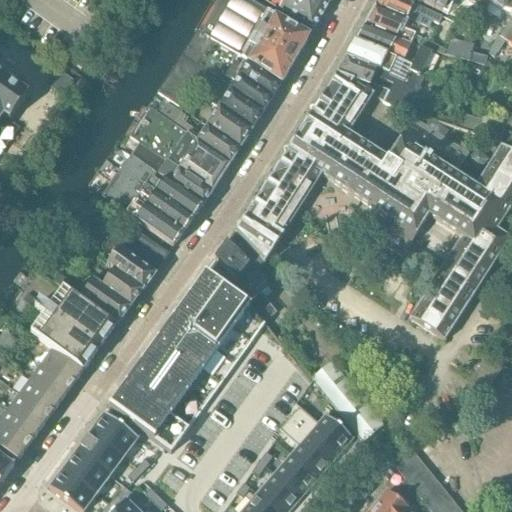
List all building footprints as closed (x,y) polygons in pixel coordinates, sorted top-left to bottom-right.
[(280,87),(281,87),(308,38),(241,0),(225,0),(203,39),(246,65),(245,66),(280,87)] [(312,32),(328,3),(328,1),(327,0),(284,0),(278,11),(312,32)] [(411,6),(398,0),(378,0),(373,9),(405,24),(411,13),(419,16),(416,23),(430,29),(432,24),(439,27),(442,20),(411,6)] [(411,0),(438,14),(439,12),(448,16),(455,0),(454,0),(411,0)] [(484,0),(503,12),(510,0),(484,0)] [(511,0),(510,0),(503,12),(506,13),(511,16),(511,0)] [(373,9),(363,27),(411,46),(419,49),(424,51),(428,43),(402,32),(405,24),(373,9)] [(511,20),(511,21),(499,40),(497,38),(490,51),(489,56),(495,59),(497,54),(498,55),(501,50),(507,41),(510,43),(511,40),(511,20)] [(363,27),(354,44),(403,64),(411,46),(363,27)] [(191,94),(217,110),(218,111),(252,132),(280,87),(245,66),(246,65),(203,39),(197,35),(157,97),(180,112),(191,94)] [(445,50),(442,56),(469,64),(474,48),(450,41),(447,51),(445,50)] [(442,56),(445,50),(428,43),(424,51),(433,54),(442,56)] [(354,44),(345,59),(395,80),(399,72),(406,76),(410,67),(403,64),(354,44)] [(94,51),(86,46),(72,65),(81,71),(94,51)] [(345,59),(337,76),(368,89),(366,91),(374,97),(383,103),(382,104),(406,114),(407,115),(425,79),(428,81),(430,77),(439,58),(432,55),(433,54),(424,51),(419,49),(410,67),(406,76),(407,76),(404,84),(395,80),(345,59)] [(372,100),(371,99),(363,96),(366,91),(368,89),(337,76),(243,222),(241,224),(236,232),(234,236),(235,237),(234,237),(264,267),(264,266),(271,255),(276,248),(278,245),(321,178),(373,212),(360,231),(402,259),(428,218),(461,239),(408,321),(444,344),(483,282),(511,237),(511,211),(510,211),(511,207),(511,155),(501,148),(475,188),(456,176),(468,156),(413,120),(387,160),(348,136),(372,100)] [(0,122),(3,118),(10,123),(28,98),(3,81),(4,80),(0,77),(0,122)] [(230,166),(233,161),(239,152),(206,130),(201,137),(185,127),(188,120),(166,107),(159,118),(230,166)] [(239,152),(251,132),(252,132),(218,111),(217,110),(206,130),(239,152)] [(159,118),(148,111),(129,140),(139,146),(212,194),(230,166),(159,118)] [(500,145),(508,125),(485,115),(477,135),(500,145)] [(203,209),(212,194),(139,146),(130,159),(203,209)] [(193,223),(202,209),(203,209),(130,159),(121,173),(193,223)] [(124,215),(174,250),(193,223),(121,173),(103,199),(124,215)] [(96,226),(81,216),(73,227),(88,237),(96,226)] [(157,273),(169,256),(135,233),(125,247),(113,239),(109,239),(107,241),(119,250),(118,252),(130,260),(135,264),(138,260),(157,273)] [(234,237),(227,246),(227,247),(227,248),(216,263),(215,264),(247,307),(257,319),(271,308),(260,296),(268,289),(261,280),(255,274),(264,267),(234,237)] [(142,293),(154,276),(157,273),(138,260),(135,264),(130,260),(118,252),(119,250),(107,241),(102,249),(102,253),(112,260),(106,267),(142,293)] [(54,255),(63,262),(67,256),(58,250),(54,255)] [(130,309),(142,293),(106,267),(99,262),(94,270),(109,280),(102,290),(130,309)] [(109,408),(107,411),(142,435),(170,456),(187,433),(219,389),(235,367),(250,346),(264,327),(257,319),(247,307),(215,264),(214,264),(217,269),(210,281),(204,277),(188,300),(172,322),(161,337),(156,344),(140,366),(124,387),(109,408)] [(102,290),(89,280),(84,288),(89,292),(82,301),(118,326),(130,309),(102,290)] [(115,328),(70,297),(57,315),(60,318),(56,325),(97,354),(115,328)] [(38,341),(38,342),(52,352),(82,373),(83,374),(97,354),(56,325),(60,318),(57,315),(56,316),(51,323),(38,341)] [(511,318),(510,318),(502,343),(511,345),(511,318)] [(4,339),(14,347),(19,341),(8,334),(4,339)] [(14,347),(4,339),(0,345),(11,353),(14,347)] [(71,390),(82,375),(51,352),(40,367),(71,390)] [(473,376),(459,398),(476,409),(490,387),(501,371),(484,360),(473,376)] [(383,427),(331,364),(311,381),(362,444),(383,427)] [(60,405),(71,390),(40,367),(29,382),(60,405)] [(50,418),(60,405),(29,382),(19,395),(50,418)] [(40,433),(50,418),(19,395),(8,410),(40,433)] [(0,426),(29,448),(40,433),(8,410),(0,420),(0,426)] [(299,410),(289,421),(335,461),(352,441),(351,440),(335,426),(325,417),(317,427),(299,410)] [(104,417),(90,436),(124,461),(137,442),(104,417)] [(289,421),(279,432),(298,449),(296,451),(291,457),(318,481),(335,461),(289,421)] [(0,450),(17,463),(29,448),(0,426),(0,450)] [(90,436),(76,454),(110,479),(124,461),(90,436)] [(403,481),(421,466),(413,457),(396,472),(377,452),(346,484),(362,500),(373,489),(371,487),(382,474),(389,481),(396,473),(403,481)] [(76,454),(62,473),(96,498),(110,479),(76,454)] [(259,465),(265,470),(265,469),(272,460),(266,455),(259,465)] [(0,489),(5,483),(4,482),(12,471),(13,471),(14,468),(0,457),(0,489)] [(291,457),(275,475),(302,499),(318,481),(291,457)] [(144,462),(136,471),(141,476),(150,468),(144,462)] [(259,465),(252,474),(258,479),(265,470),(259,465)] [(411,491),(429,476),(421,466),(403,481),(411,491)] [(136,471),(127,479),(133,485),(141,476),(136,471)] [(62,473),(48,492),(75,511),(85,511),(96,498),(62,473)] [(261,491),(258,495),(277,511),(290,511),(302,499),(275,475),(261,491)] [(429,476),(411,491),(418,500),(436,485),(429,476)] [(436,485),(418,500),(426,509),(444,494),(436,485)] [(243,486),(236,496),(243,501),(250,491),(243,486)] [(150,491),(145,497),(153,505),(159,500),(150,491)] [(398,502),(387,493),(370,511),(408,511),(409,511),(408,510),(408,505),(404,502),(398,502)] [(444,494),(426,509),(428,511),(441,511),(451,504),(444,494)] [(277,511),(258,495),(242,511),(277,511)] [(117,499),(109,507),(113,511),(122,504),(117,499)] [(123,504),(114,511),(146,511),(147,511),(147,510),(144,511),(141,511),(130,501),(128,499),(123,504)] [(159,500),(153,505),(160,511),(163,511),(167,508),(159,500)]
